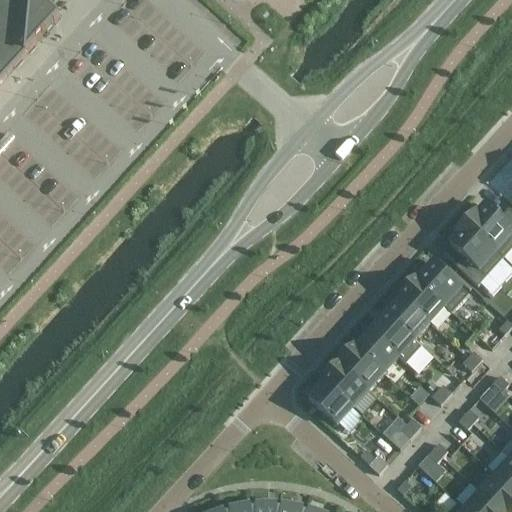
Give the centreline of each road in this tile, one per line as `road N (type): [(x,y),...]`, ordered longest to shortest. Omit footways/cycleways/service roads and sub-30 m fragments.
road 1 (residential): [(511,132),(273,396)]
road 2 (secondary): [(0,501),(226,253)]
road 3 (secondary): [(415,42),(366,67),(248,197),(226,253)]
road 4 (secondary): [(226,253),(294,207),(392,95),(415,42)]
road 5 (residential): [(390,511),(273,396)]
road 6 (residential): [(273,396),(158,511)]
